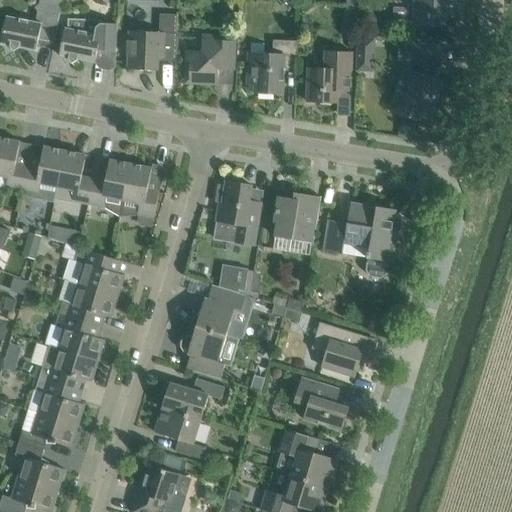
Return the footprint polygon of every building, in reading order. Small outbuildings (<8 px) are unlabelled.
[(4,25),(0,28),(0,30),(2,34),(3,34),(1,44),(10,46),(14,51),(19,48),(37,51),(39,39),(54,42),(58,23),(60,15),(63,0),(44,0),(44,1),(35,7),(38,11),(38,15),(36,22),(7,16),(5,24),(5,25),(4,25)] [(305,13),(316,4),(312,0),(305,0),(299,6),(305,13)] [(409,0),(409,7),(414,7),(414,25),(436,26),(437,16),(458,17),(459,0),(409,0)] [(178,33),(177,33),(177,15),(160,14),(160,32),(130,31),(129,49),(128,69),(158,71),(159,57),(177,58),(177,38),(178,33)] [(101,23),(101,21),(69,20),(68,28),(66,28),(64,36),(60,56),(69,58),(72,63),(78,60),(78,59),(95,63),(98,51),(116,52),(118,24),(101,23)] [(232,63),(233,43),(233,39),(203,38),(202,51),(189,50),(188,81),(218,82),(219,62),(232,63)] [(374,55),(374,39),(358,38),(358,54),(374,55)] [(296,69),(297,41),(274,40),(273,54),(249,53),(248,85),(255,85),(255,93),(283,95),(284,69),(296,69)] [(444,45),(424,44),(400,43),(400,61),(410,62),(407,70),(406,70),(396,102),(410,106),(407,115),(429,122),(442,81),(438,79),(443,63),(444,63),(444,45)] [(353,52),(330,51),(324,51),(323,68),(308,68),(307,102),(338,103),(338,91),(352,92),(352,72),(353,52)] [(23,191),(28,165),(16,163),(21,141),(0,137),(0,175),(8,177),(6,188),(23,191)] [(28,165),(23,191),(38,194),(37,199),(55,202),(56,198),(65,150),(44,146),(40,168),(28,165)] [(89,204),(94,179),(82,176),(86,155),(65,150),(56,198),(89,204)] [(121,216),(131,164),(110,159),(106,181),(94,179),(89,204),(105,208),(119,216),(121,216)] [(121,216),(138,214),(154,218),(160,192),(148,189),(152,168),(131,164),(121,216)] [(218,184),(215,202),(220,203),(217,220),(238,224),(235,242),(255,245),(262,204),(250,202),(252,188),(252,186),(226,181),(225,185),(218,184)] [(313,243),(321,197),(294,193),(293,199),(279,196),(276,216),(275,222),(278,222),(275,237),(313,243)] [(327,239),(325,251),(343,254),(344,248),(345,242),(370,246),(369,252),(368,258),(367,258),(366,263),(367,263),(366,270),(370,276),(381,278),(388,273),(390,262),(393,262),(398,231),(397,230),(398,224),(393,223),(396,209),(377,206),(377,207),(351,203),(348,223),(330,220),(327,239)] [(6,242),(10,231),(0,227),(0,246),(2,246),(4,245),(6,242)] [(68,229),(65,243),(79,248),(82,232),(68,229)] [(29,233),(26,244),(38,247),(41,237),(29,233)] [(38,247),(37,253),(44,255),(50,238),(50,237),(42,235),(41,237),(38,247)] [(104,256),(79,248),(75,261),(69,260),(63,279),(66,280),(118,296),(124,275),(119,273),(123,262),(104,256)] [(252,291),(255,271),(242,269),(239,289),(252,291)] [(255,271),(252,291),(258,292),(260,278),(256,271),(255,271)] [(14,277),(10,290),(19,293),(24,295),(25,291),(28,282),(14,277)] [(59,313),(84,321),(103,327),(106,316),(111,317),(118,296),(66,280),(60,300),(63,301),(59,313)] [(247,295),(232,291),(212,285),(208,298),(205,297),(205,298),(204,298),(201,298),(199,299),(197,301),(195,302),(194,304),(194,305),(194,306),(194,308),(194,309),(195,311),(195,312),(196,313),(197,313),(198,315),(200,316),(196,326),(227,336),(233,338),(235,334),(228,331),(235,309),(242,311),(247,295)] [(36,296),(26,293),(23,302),(33,305),(36,296)] [(4,309),(13,312),(17,301),(8,298),(4,309)] [(287,308),(302,312),(304,302),(290,298),(287,308)] [(302,313),(302,312),(287,308),(284,318),(299,322),(302,313)] [(98,361),(104,340),(99,338),(103,327),(84,321),(59,313),(55,326),(64,329),(58,348),(98,361)] [(359,334),(340,328),(320,322),(312,349),(326,353),(322,367),(355,377),(363,350),(355,348),(359,334)] [(219,362),(227,336),(196,326),(193,336),(192,336),(190,336),(188,337),(187,337),(185,339),(184,340),(183,341),(183,343),(182,345),(182,346),(183,348),(183,350),(184,350),(185,352),(186,352),(187,353),(188,354),(191,356),(187,369),(221,379),(226,364),(219,362)] [(9,343),(6,355),(18,359),(22,347),(9,343)] [(39,378),(64,386),(83,391),(86,380),(91,382),(98,361),(58,348),(46,345),(40,364),(43,366),(39,378)] [(254,375),(250,389),(261,392),(265,378),(254,375)] [(84,404),(80,403),(83,391),(64,386),(39,378),(35,390),(44,393),(38,413),(78,425),(84,404)] [(225,387),(216,384),(197,378),(193,390),(170,383),(163,407),(201,419),(209,395),(221,399),(225,387)] [(340,390),(321,384),(302,378),(295,401),(308,405),(304,419),(342,431),(349,408),(336,404),(340,390)] [(201,420),(201,419),(163,407),(155,432),(179,439),(175,451),(203,459),(206,448),(193,444),(201,420)] [(29,410),(19,443),(44,450),(48,439),(71,446),(78,425),(38,413),(29,410)] [(319,439),(300,433),(286,429),(279,452),(296,457),(291,474),(329,486),(337,459),(315,452),(319,439)] [(41,462),(44,450),(19,443),(15,455),(24,458),(18,478),(58,490),(64,469),(41,462)] [(139,485),(132,507),(146,511),(181,511),(186,498),(174,494),(180,475),(180,474),(168,470),(149,464),(142,487),(139,485)] [(318,511),(320,511),(329,486),(291,474),(285,495),(267,490),(262,509),(271,511),(291,511),(294,504),(318,511)] [(52,511),(58,490),(18,478),(12,498),(3,495),(0,505),(0,507),(14,511),(25,511),(28,504),(52,511)] [(243,491),(233,488),(230,498),(240,501),(243,491)]
